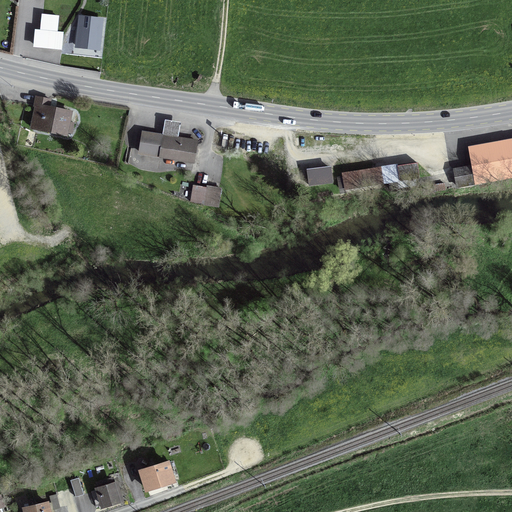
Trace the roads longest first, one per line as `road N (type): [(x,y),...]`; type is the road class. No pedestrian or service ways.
road 1 (primary): [(511,115),(377,128),(76,89),(0,68)]
road 2 (track): [(511,493),(449,494),(352,511)]
road 3 (residential): [(115,511),(239,466)]
